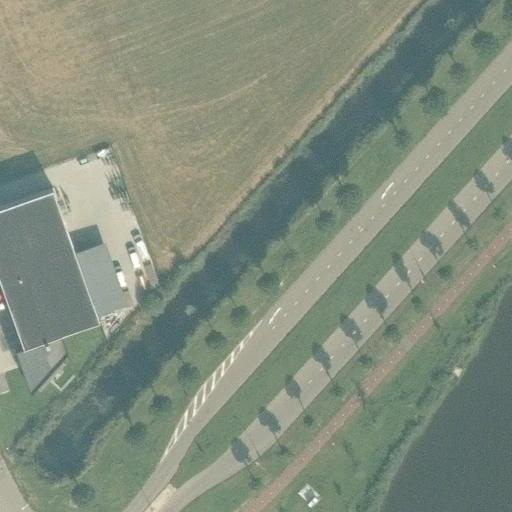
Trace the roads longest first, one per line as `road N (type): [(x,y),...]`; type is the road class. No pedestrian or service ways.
road 1 (secondary): [(511,62),(207,408),(132,511)]
road 2 (secondary): [(168,511),(251,446),(511,157)]
